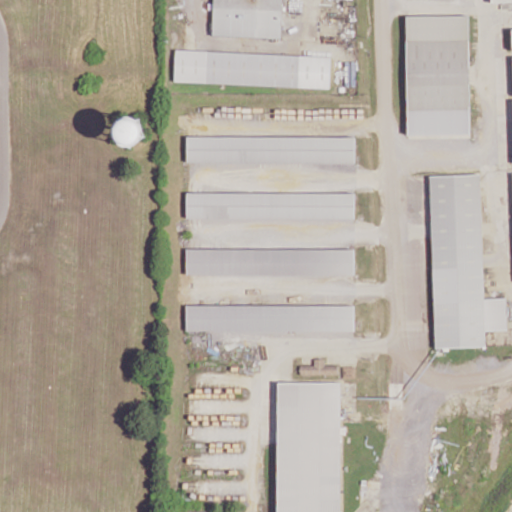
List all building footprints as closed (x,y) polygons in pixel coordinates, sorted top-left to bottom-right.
[(282,38),(282,0),(213,0),(212,35),(282,38)] [(511,0),(490,0),(491,2),(511,1),(511,27),(511,31),(511,0)] [(406,15),(408,135),(470,134),(469,14),(406,15)] [(331,56),(175,49),(174,81),(330,88),(331,56)] [(144,117),(118,117),(119,145),(144,144),(144,117)] [(355,138),(187,136),(186,162),(354,163),(355,138)] [(430,175),(435,347),(486,346),(485,330),(507,329),(506,298),(484,298),(480,174),(430,175)] [(355,194),(187,192),(186,219),(354,221),(355,194)] [(354,277),(354,250),(186,249),(186,276),(354,277)] [(354,301),(186,303),(186,329),(354,327),(354,301)] [(324,364),(325,359),(314,358),(314,365),(300,364),(300,373),(338,374),(338,365),(324,364)] [(277,511),(340,511),(342,382),(279,381),(277,511)]
